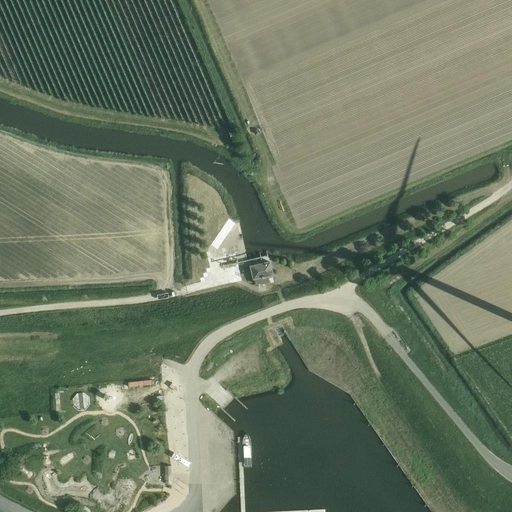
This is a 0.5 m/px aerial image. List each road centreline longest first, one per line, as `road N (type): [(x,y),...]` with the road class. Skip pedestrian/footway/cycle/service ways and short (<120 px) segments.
road 1 (unclassified): [(181,511),(196,491),(190,376),(198,355),(251,318),(340,300)]
road 2 (track): [(340,300),(351,283),(511,185)]
road 3 (unclassified): [(0,313),(182,292)]
